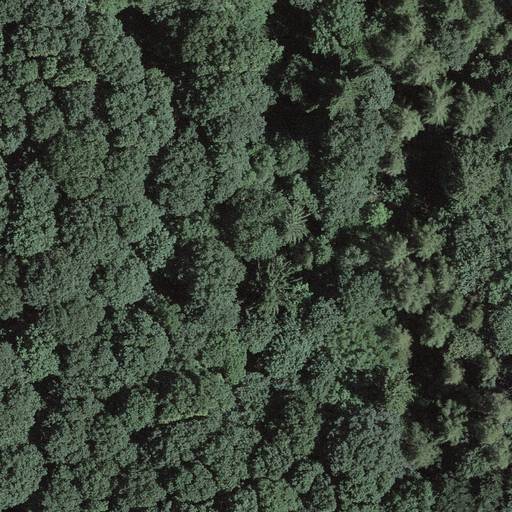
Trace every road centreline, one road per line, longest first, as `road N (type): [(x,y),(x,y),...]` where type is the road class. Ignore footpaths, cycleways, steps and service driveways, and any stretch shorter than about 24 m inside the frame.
road 1 (track): [(511,336),(404,361),(317,351),(85,391),(0,384)]
road 2 (track): [(0,420),(277,511)]
